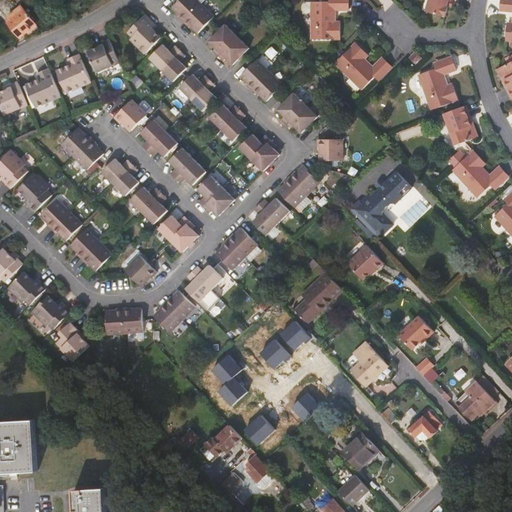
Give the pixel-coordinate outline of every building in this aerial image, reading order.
[(180,17),(185,21),(203,3),(199,0),(180,0),(173,7),(181,15),(180,17)] [(348,0),(334,0),(335,0),(330,0),(309,0),(305,4),(305,8),(308,12),(309,12),(312,12),(312,29),(312,39),(340,38),(340,21),(335,21),(335,10),(348,9),(348,0)] [(431,0),(428,11),(447,16),(448,14),(450,6),(449,5),(449,0),(431,0)] [(511,0),(502,0),(502,10),(511,10),(511,21),(509,22),(507,39),(511,39),(511,49),(511,53),(511,0)] [(12,15),(22,28),(39,16),(30,2),(12,15)] [(215,15),(203,3),(185,21),(189,27),(191,25),(198,32),(215,15)] [(152,28),(156,25),(146,15),(128,32),(133,38),(131,40),(146,54),(162,38),(152,28)] [(214,50),(219,56),(238,37),(226,25),(220,31),(215,35),(210,41),(216,48),(214,50)] [(244,54),(250,48),(238,37),(219,56),(225,61),(227,58),(233,65),(239,58),(244,54)] [(88,52),(96,75),(120,67),(112,43),(88,52)] [(379,73),(383,77),(387,73),(392,68),(382,58),(373,67),(366,60),(365,60),(366,59),(368,56),(363,51),(356,44),(336,64),(363,90),(376,77),(379,73)] [(170,52),(163,45),(151,58),(163,69),(181,50),(176,46),(170,52)] [(187,69),(180,62),(186,56),(181,50),(163,69),(175,82),(187,69)] [(411,58),(417,64),(423,57),(417,51),(411,58)] [(508,80),(511,87),(511,53),(506,54),(511,63),(499,69),(505,81),(508,80)] [(67,91),(91,80),(80,54),(69,59),(71,63),(58,69),(67,91)] [(452,56),(439,61),(441,66),(437,67),(420,73),(433,110),(459,100),(454,85),(453,84),(450,85),(448,85),(445,75),(457,70),(452,56)] [(248,85),(253,90),(271,72),(272,71),(259,58),(242,75),(250,83),(248,85)] [(54,79),(52,74),(50,68),(39,73),(40,78),(27,84),(36,105),(61,94),(59,90),(58,87),(54,79)] [(267,101),(284,84),(272,71),(271,72),(253,90),(258,95),(260,93),(267,101)] [(181,88),(192,99),(211,80),(206,75),(200,81),(194,75),(181,88)] [(217,86),(211,80),(192,99),(205,112),(217,99),(210,92),(217,86)] [(0,97),(7,113),(28,104),(26,99),(23,92),(19,82),(12,85),(13,87),(6,91),(0,93),(0,97)] [(307,105),(295,93),(289,99),(285,103),(279,109),(285,115),(282,118),(288,124),(307,105)] [(121,123),(123,121),(132,131),(140,123),(148,114),(134,100),(116,117),(121,123)] [(211,117),(223,129),(241,110),(236,105),(230,111),(224,105),(211,117)] [(313,122),(319,116),(307,105),(288,124),(293,130),(296,127),(302,133),(308,127),(313,122)] [(474,124),(467,105),(464,107),(471,125),(474,124)] [(479,136),(474,124),(471,125),(464,107),(444,114),(456,145),(479,136)] [(241,110),(223,129),(235,142),(248,129),(241,122),(247,116),(241,110)] [(448,124),(444,114),(437,116),(440,125),(442,126),(448,124)] [(167,131),(155,120),(142,132),(149,139),(144,145),(143,145),(148,151),(167,131)] [(75,158),(93,140),(88,135),(87,136),(79,129),(62,146),(75,158)] [(179,143),(167,131),(148,151),(153,156),(160,149),(166,156),(179,143)] [(241,147),(253,159),(271,140),(266,135),(260,141),(254,134),(241,147)] [(323,160),(346,158),(345,138),(319,140),(320,147),(322,147),(323,160)] [(98,144),(93,140),(75,158),(87,171),(104,154),(96,146),(98,144)] [(271,140),(253,159),(264,171),(281,154),(274,148),(277,145),(271,140)] [(171,173),(177,179),(195,160),(183,148),(171,160),(177,167),(171,173)] [(3,179),(12,188),(29,171),(25,168),(27,165),(13,151),(0,164),(0,168),(7,175),(3,179)] [(486,164),(474,151),(454,170),(479,197),(492,185),(496,182),(499,186),(509,176),(500,166),(490,176),(483,167),(486,164)] [(103,172),(115,184),(134,165),(129,160),(123,166),(116,159),(103,172)] [(207,171),(195,160),(177,179),(182,184),(188,178),(194,184),(207,171)] [(139,170),(134,165),(115,184),(127,196),(140,183),(133,176),(139,170)] [(296,172),(291,177),(309,195),(322,182),(305,166),(298,173),(296,172)] [(353,209),(375,232),(388,220),(384,215),(384,210),(392,204),(397,204),(397,203),(400,201),(401,200),(401,195),(400,193),(409,183),(399,172),(386,184),(383,180),(378,185),(381,189),(372,198),(370,195),(362,203),(361,201),(353,209)] [(27,203),(36,212),(53,195),(49,191),(52,189),(37,175),(22,190),(31,199),(27,203)] [(200,202),(205,207),(224,188),(212,176),(199,188),(206,195),(200,202)] [(297,207),(309,195),(291,177),(286,182),(287,183),(280,191),(297,207)] [(144,187),(132,200),(144,212),(162,193),(157,188),(151,194),(144,187)] [(235,200),(224,188),(205,207),(210,212),(213,209),(220,216),(235,200)] [(495,214),(511,232),(511,192),(509,195),(511,198),(509,202),(495,214)] [(167,198),(162,193),(144,212),(156,224),(169,211),(162,204),(167,198)] [(265,199),(260,204),(279,223),(291,212),(274,195),(268,202),(265,199)] [(48,224),(53,229),(72,211),(60,198),(42,215),(50,223),(48,224)] [(339,206),(334,201),(327,207),(332,213),(339,206)] [(251,219),(267,235),(279,223),(260,204),(254,210),(257,213),(251,219)] [(60,233),(68,241),(85,224),(72,211),(53,229),(58,234),(60,233)] [(160,228),(172,240),(191,221),(185,216),(179,222),(173,215),(160,228)] [(394,226),(388,220),(375,232),(378,235),(382,231),(385,234),(394,226)] [(196,226),(191,221),(172,240),(184,252),(200,236),(200,235),(194,228),(196,226)] [(79,254),(83,259),(102,241),(89,228),(72,245),(80,253),(79,254)] [(233,235),(229,239),(247,258),(260,245),(243,228),(235,236),(233,235)] [(234,270),(247,258),(229,239),(224,244),(225,246),(218,254),(234,270)] [(98,271),(115,254),(102,241),(83,259),(88,264),(90,263),(98,271)] [(385,264),(369,246),(350,264),(365,280),(377,268),(378,270),(385,264)] [(24,264),(18,259),(17,261),(11,256),(5,250),(0,255),(0,273),(7,281),(24,264)] [(140,254),(125,270),(142,286),(151,277),(152,278),(158,272),(152,266),(140,254)] [(311,321),(344,290),(341,287),(315,259),(311,263),(323,276),(306,293),(310,298),(299,308),(311,321)] [(234,273),(238,278),(250,265),(245,260),(234,273)] [(213,290),(225,278),(212,265),(205,272),(199,266),(193,271),(212,290),(213,290)] [(212,290),(193,271),(188,276),(194,282),(188,289),(202,302),(213,290),(212,290)] [(26,301),(31,305),(48,288),(39,280),(36,283),(26,274),(10,290),(24,303),(26,301)] [(171,297),(166,302),(185,321),(197,309),(180,293),(174,299),(171,297)] [(214,294),(202,304),(206,308),(218,298),(214,294)] [(51,325),(55,329),(72,312),(63,303),(59,307),(50,298),(34,314),(48,328),(51,325)] [(157,316),(174,333),(185,321),(166,302),(161,307),(163,310),(157,316)] [(118,309),(119,311),(108,312),(109,336),(127,335),(127,333),(125,308),(118,309)] [(132,308),(125,308),(127,333),(127,335),(144,334),(143,310),(132,311),(132,308)] [(426,339),(435,331),(422,316),(400,336),(413,349),(425,338),(426,339)] [(58,344),(75,361),(80,356),(89,347),(90,347),(84,341),(78,336),(81,333),(75,328),(58,344)] [(367,385),(391,364),(376,348),(369,340),(356,352),(363,360),(352,369),(367,385)] [(417,368),(423,376),(431,368),(434,366),(427,359),(417,368)] [(438,376),(431,368),(423,376),(437,390),(450,379),(443,371),(438,376)] [(499,404),(478,381),(456,402),(472,419),(478,413),(481,416),(488,410),(490,412),(499,404)] [(344,414),(350,409),(341,399),(335,404),(344,414)] [(390,407),(382,414),(386,419),(391,424),(399,417),(390,407)] [(437,429),(442,424),(430,412),(410,430),(417,437),(418,436),(421,439),(426,439),(429,436),(431,438),(438,431),(437,429)] [(0,473),(15,472),(36,470),(33,420),(0,422),(0,473)] [(228,451),(242,438),(231,425),(226,429),(222,433),(217,438),(216,439),(214,437),(201,448),(213,461),(226,449),(228,451)] [(193,427),(183,436),(191,445),(200,436),(193,427)] [(184,451),(191,445),(183,436),(179,432),(172,438),(172,439),(182,450),(184,451)] [(378,451),(362,434),(342,453),(358,470),(378,451)] [(270,470),(271,469),(262,459),(251,448),(248,451),(253,457),(247,463),(251,467),(248,470),(257,481),(259,480),(264,486),(275,476),(270,470)] [(232,491),(244,480),(236,471),(224,482),(232,491)] [(355,474),(338,490),(352,506),(370,490),(360,479),(355,474)] [(104,511),(103,489),(76,491),(76,511),(104,511)] [(304,493),(298,498),(308,509),(314,504),(304,493)] [(340,511),(342,510),(332,498),(322,507),(326,511),(340,511)]
